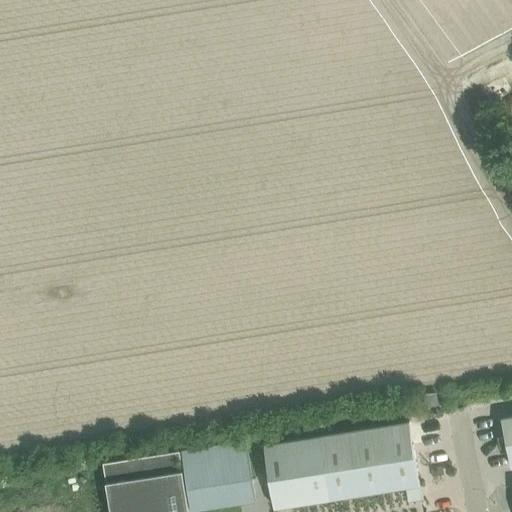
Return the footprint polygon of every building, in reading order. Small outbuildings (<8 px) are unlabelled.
[(425,393),(426,405),(438,403),(436,392),(425,393)] [(511,464),(511,414),(503,417),(511,464)] [(410,420),(265,443),(275,506),(420,483),(410,420)] [(183,449),(192,508),(256,498),(247,439),(183,449)] [(190,511),(181,449),(104,461),(111,511),(190,511)]
